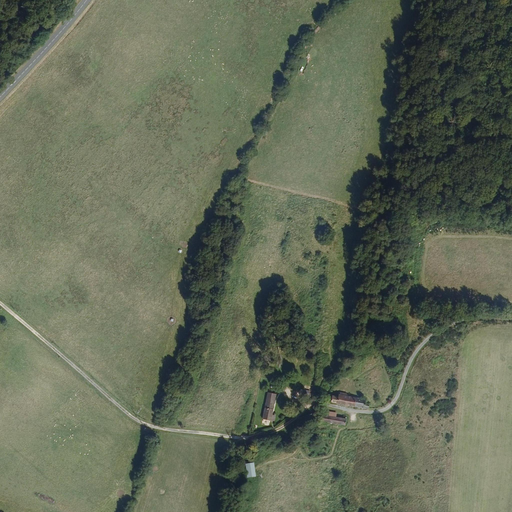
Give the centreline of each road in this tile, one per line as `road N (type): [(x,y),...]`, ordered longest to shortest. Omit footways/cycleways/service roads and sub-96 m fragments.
road 1 (unclassified): [(511,316),(482,313),(426,334),(391,401),(377,412),(310,404),(277,428),(230,439),(146,428),(0,309)]
road 2 (track): [(403,369),(394,333),(400,243),(430,165),(461,126),(511,21)]
road 3 (track): [(241,511),(266,455),(311,438),(326,405)]
road 4 (tertiary): [(85,0),(0,98)]
